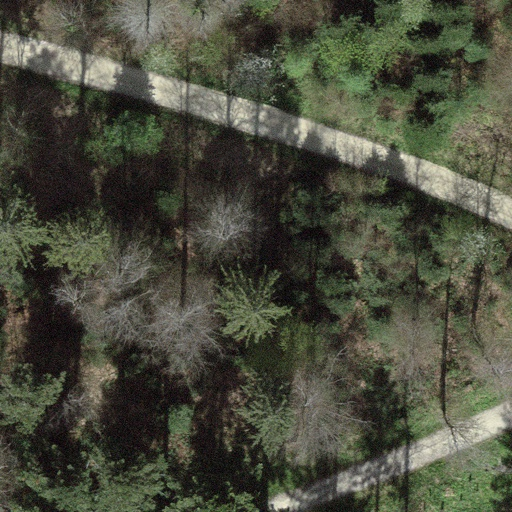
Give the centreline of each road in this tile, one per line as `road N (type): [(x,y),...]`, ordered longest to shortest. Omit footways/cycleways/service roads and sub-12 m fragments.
road 1 (track): [(511,213),(363,148),(0,47)]
road 2 (track): [(511,407),(257,511)]
